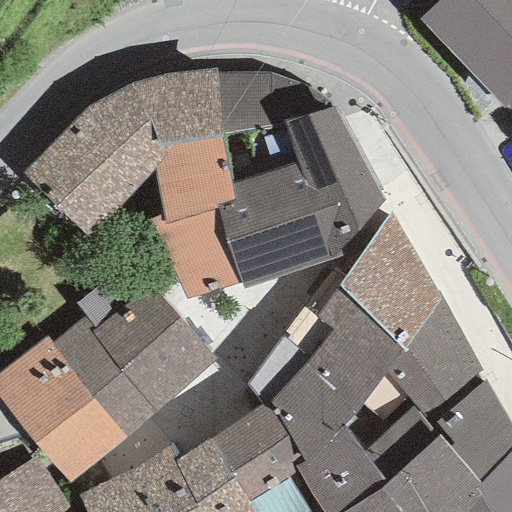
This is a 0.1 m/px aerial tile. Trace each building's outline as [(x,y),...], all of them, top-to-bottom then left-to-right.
[(511,0),(436,0),(417,19),(459,63),(511,10),(511,0)] [(511,10),(459,63),(502,106),(511,96),(511,10)] [(89,105),(22,173),(86,238),(153,169),(169,149),(220,138),(214,73),(214,70),(165,73),(130,83),(89,105)] [(268,74),(214,73),(220,138),(234,200),(215,205),(216,210),(240,284),(241,292),(336,257),(385,202),(331,106),(305,86),(268,74)] [(234,200),(220,138),(169,149),(153,169),(162,214),(163,223),(216,210),(215,205),(234,200)] [(162,214),(148,220),(184,300),(240,284),(216,210),(163,223),(162,214)] [(390,213),(364,246),(364,249),(423,323),(440,298),(390,213)] [(423,323),(364,249),(343,277),(337,286),(403,353),(423,323)] [(333,269),(301,309),(387,371),(403,353),(337,286),(343,277),(333,269)] [(83,317),(50,342),(125,437),(216,360),(148,285),(94,330),(83,317)] [(403,353),(387,371),(413,405),(429,426),(485,378),(440,298),(423,323),(403,353)] [(387,371),(301,309),(280,338),(310,359),(305,363),(360,408),(387,371)] [(45,336),(0,370),(0,398),(67,483),(125,437),(50,342),(45,336)] [(310,359),(280,338),(246,384),(260,406),(264,404),(303,461),(342,425),(360,408),(305,363),(310,359)] [(384,486),(343,511),(465,511),(476,500),(470,489),(476,481),(511,448),(511,429),(485,378),(429,426),(438,435),(384,486)] [(260,406),(211,441),(248,503),(296,471),(292,468),(303,461),(264,404),(260,406)] [(303,461),(292,468),(296,471),(323,511),(343,511),(384,486),(438,435),(429,426),(413,405),(362,454),(342,425),(303,461)] [(171,445),(76,496),(83,511),(252,511),(248,503),(211,441),(180,459),(171,445)] [(511,511),(511,448),(476,481),(470,489),(476,500),(465,511),(511,511)] [(0,511),(61,511),(68,508),(37,457),(0,480),(0,511)] [(323,511),(296,471),(248,503),(252,511),(323,511)]
